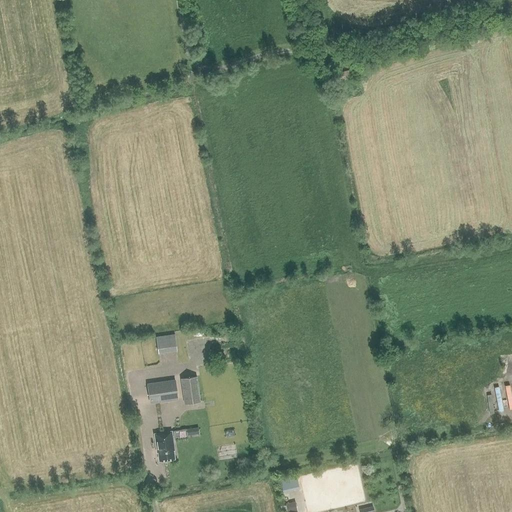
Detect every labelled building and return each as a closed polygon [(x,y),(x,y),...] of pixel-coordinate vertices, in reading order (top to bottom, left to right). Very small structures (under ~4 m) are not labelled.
[(156,352),(175,350),(173,333),(154,335),(156,352)] [(200,402),(196,377),(180,379),(184,404),(200,402)] [(175,380),(147,384),(150,404),(178,400),(175,380)] [(174,439),(201,435),(199,426),(172,430),(174,439)] [(172,462),(171,459),(171,454),(172,454),(169,435),(152,438),(154,452),(155,452),(157,465),(172,462)] [(293,502),(285,504),(287,511),(292,511),(295,511),(293,502)]
